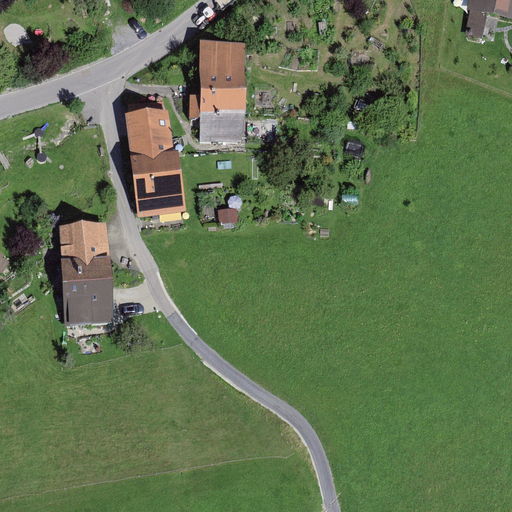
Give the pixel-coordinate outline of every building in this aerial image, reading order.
[(511,0),(467,0),(462,32),(511,42),(511,0)] [(246,52),(201,52),(201,90),(201,106),(246,107),(246,52)] [(201,128),(200,146),(241,147),(241,141),(246,141),(246,107),(201,106),(189,106),(189,127),(201,128)] [(168,121),(128,126),(139,222),(186,217),(179,161),(173,162),(168,121)] [(108,224),(61,227),(64,279),(111,277),(108,224)] [(3,255),(0,252),(0,271),(2,273),(8,262),(1,258),(3,255)] [(64,279),(67,326),(114,323),(111,277),(64,279)]
